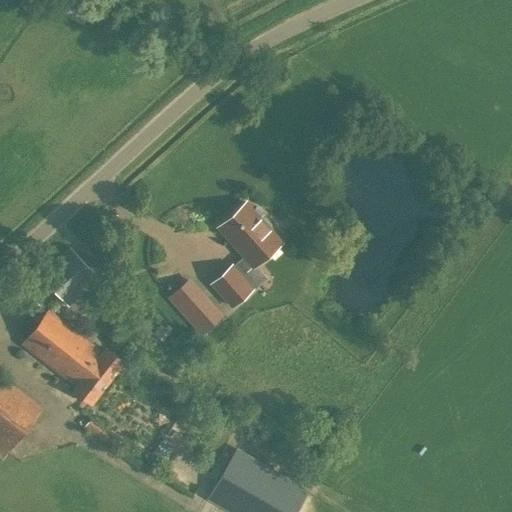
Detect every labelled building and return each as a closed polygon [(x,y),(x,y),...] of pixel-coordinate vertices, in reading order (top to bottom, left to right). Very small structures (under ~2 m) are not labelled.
[(231,262),(213,282),(235,302),(253,283),(242,272),(252,260),(253,260),(278,233),(239,198),(214,225),(243,251),(232,263),(231,262)] [(97,277),(118,256),(90,228),(69,248),(40,277),(67,306),(97,277)] [(167,296),(202,333),(223,313),(188,276),(167,296)] [(90,403),(122,362),(105,349),(103,352),(49,310),(23,344),(76,385),(72,389),(90,403)] [(0,448),(6,453),(42,408),(0,376),(0,448)] [(101,442),(110,430),(92,416),(83,428),(101,442)] [(228,511),(295,511),(308,491),(236,448),(207,499),(228,511)]
